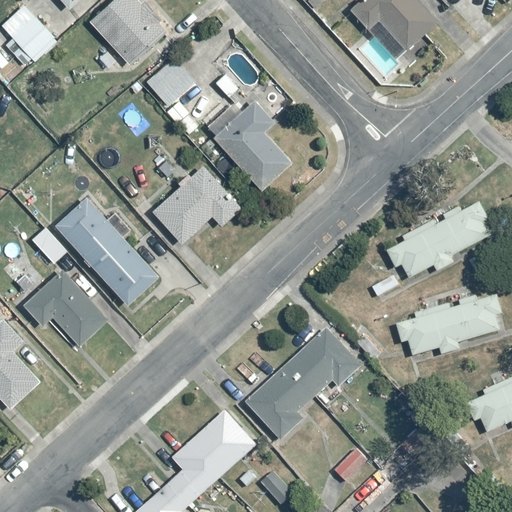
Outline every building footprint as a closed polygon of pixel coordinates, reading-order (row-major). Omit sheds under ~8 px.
[(59,0),(69,11),(80,0),(59,0)] [(137,0),(113,0),(90,22),(130,66),(167,32),(137,0)] [(418,0),(361,0),(351,10),(396,60),(438,22),(418,0)] [(58,39),(24,3),(1,25),(13,37),(5,43),(25,64),(32,57),(35,61),(58,39)] [(199,124),(176,98),(198,77),(177,53),(143,84),(165,108),(189,134),(199,124)] [(243,83),(227,66),(213,78),(229,96),(243,83)] [(255,100),(213,138),(262,192),(293,164),(265,133),(276,123),(255,100)] [(138,206),(166,197),(167,197),(154,151),(120,161),(125,176),(129,175),(138,206)] [(203,166),(152,212),(181,244),(212,217),(222,228),(242,209),(203,166)] [(55,226),(128,305),(158,277),(122,238),(131,230),(116,213),(108,220),(87,197),(55,226)] [(406,242),(387,252),(397,270),(404,267),(411,281),(436,267),(439,272),(457,263),(454,257),(491,237),(483,222),(489,219),(480,202),(462,212),(460,208),(445,216),(447,220),(438,225),(436,221),(404,238),(406,242)] [(67,250),(44,225),(31,237),(54,263),(67,250)] [(62,270),(23,306),(42,327),(53,318),(79,346),(108,320),(62,270)] [(416,317),(395,323),(401,343),(408,341),(412,356),(440,348),(441,354),(461,349),(459,342),(500,331),(495,314),(501,312),(496,294),(477,300),(476,295),(459,300),(460,304),(450,307),(449,303),(414,313),(416,317)] [(0,321),(0,398),(10,410),(41,382),(13,351),(24,341),(3,319),(0,321)] [(325,325),(243,401),(280,441),(305,418),(298,412),(333,379),(338,385),(361,364),(325,325)] [(486,395),(467,404),(476,422),(483,419),(489,434),(511,422),(511,377),(484,391),(486,395)] [(257,444),(226,409),(173,457),(184,470),(136,511),(185,511),(183,510),(257,444)] [(435,438),(422,424),(400,445),(413,459),(435,438)] [(369,459),(355,444),(332,465),(346,480),(369,459)] [(275,468),(261,481),(283,504),(297,491),(275,468)]
